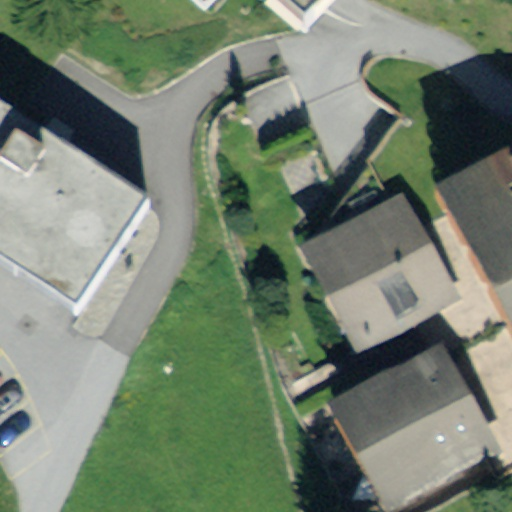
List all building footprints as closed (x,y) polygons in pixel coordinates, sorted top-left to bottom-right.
[(352,0),(277,0),(320,37),(352,0)] [(18,127),(0,115),(0,255),(84,310),(149,210),(18,127)] [(511,178),(452,210),(511,320),(511,178)] [(305,259),(357,357),(452,307),(400,209),(305,259)] [(405,372),(440,354),(426,328),(392,345),(405,372)] [(435,362),(333,420),(385,511),(415,511),(495,467),(435,362)]
